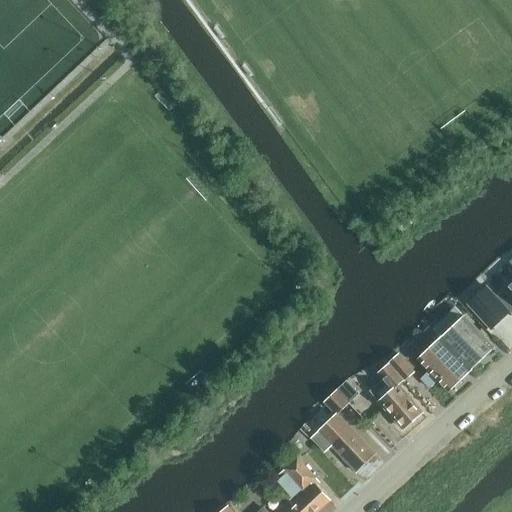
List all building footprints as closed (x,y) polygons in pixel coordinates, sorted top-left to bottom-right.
[(467,306),(491,331),(509,313),(495,299),(486,289),(467,306)] [(450,329),(441,337),(472,369),(495,348),(464,316),(450,329)] [(472,369),(441,337),(418,360),(449,391),(472,369)] [(403,382),(414,372),(398,355),(388,364),(403,382)] [(378,372),(392,389),(378,401),(403,430),(423,413),(399,385),(403,382),(388,364),(378,372)] [(337,390),(327,399),(340,413),(350,403),(337,390)] [(318,432),(357,472),(376,454),(337,413),(318,432)] [(271,481),(289,501),(315,477),(298,458),(271,481)] [(317,511),(329,501),(315,485),(285,511),(317,511)]
